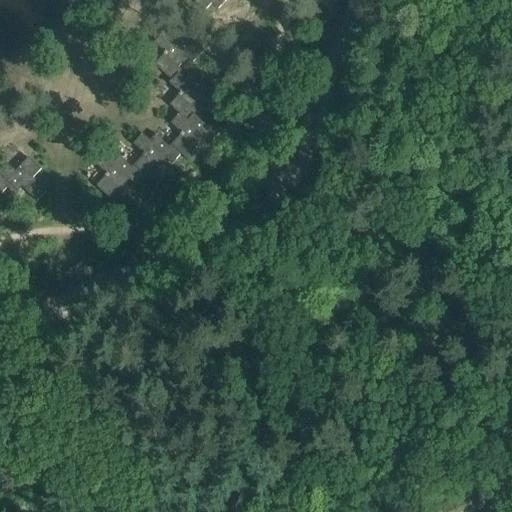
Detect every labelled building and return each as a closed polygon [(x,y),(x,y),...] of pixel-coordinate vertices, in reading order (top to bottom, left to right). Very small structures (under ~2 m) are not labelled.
[(197,0),(196,2),(206,11),(213,3),(220,9),(227,0),(197,0)] [(172,80),(179,73),(181,70),(178,67),(188,57),(193,62),(204,50),(194,40),(190,45),(178,34),(172,40),(163,31),(154,42),(165,52),(154,64),(171,80),(172,80)] [(188,122),(195,115),(197,112),(192,108),(202,97),(208,103),(217,93),(207,83),(205,86),(192,73),(186,80),(179,73),(172,80),(171,80),(169,82),(180,93),(169,104),(179,113),(188,122)] [(170,145),(181,154),(188,161),(198,151),(194,149),(204,138),(210,143),(219,133),(209,124),(206,126),(195,115),(188,122),(179,113),(170,123),(181,133),(170,145)] [(133,165),(143,175),(151,182),(160,172),(157,169),(167,158),(172,163),(181,154),(170,145),(169,146),(155,134),(149,140),(142,133),(133,143),(144,154),(133,165)] [(143,175),(133,165),(131,167),(118,154),(112,161),(104,154),(95,164),(106,174),(95,186),(113,202),(123,192),(120,190),(129,179),(135,184),(143,175)] [(0,174),(10,184),(7,187),(15,195),(19,192),(17,191),(22,186),(37,201),(46,191),(33,178),(41,168),(28,156),(15,171),(7,162),(0,169),(0,174)] [(0,200),(0,194),(7,187),(10,184),(0,174),(0,201),(0,200)]
